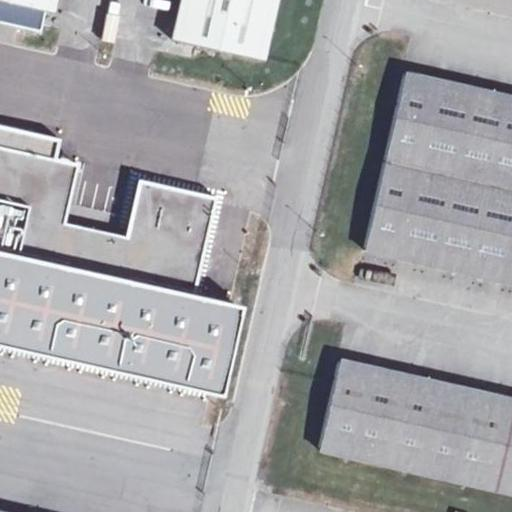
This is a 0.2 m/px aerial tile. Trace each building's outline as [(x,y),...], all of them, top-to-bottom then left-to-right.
[(4,0),(53,10),(55,0),(4,0)] [(264,56),(276,0),(183,0),(175,36),(264,56)] [(511,278),(511,93),(405,70),(366,246),(511,278)] [(0,252),(195,296),(217,197),(141,180),(128,238),(69,225),(82,167),(0,148),(0,252)] [(0,343),(226,394),(245,308),(195,296),(0,252),(0,343)] [(511,489),(511,393),(338,355),(317,446),(511,489)]
